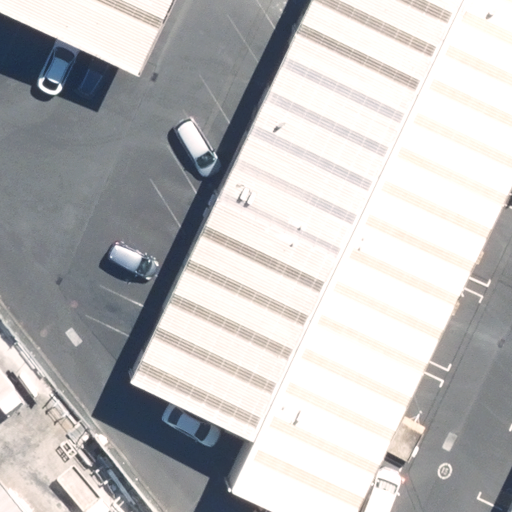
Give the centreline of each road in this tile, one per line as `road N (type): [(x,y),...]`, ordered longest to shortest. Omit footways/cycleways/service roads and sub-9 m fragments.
road 1 (unknown): [(511,245),(379,511)]
road 2 (unknown): [(68,283),(233,511)]
